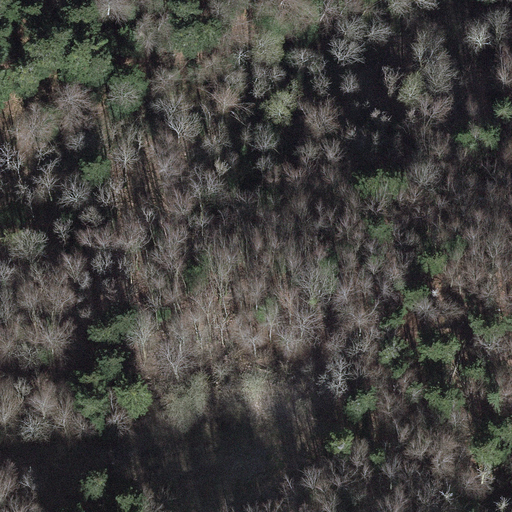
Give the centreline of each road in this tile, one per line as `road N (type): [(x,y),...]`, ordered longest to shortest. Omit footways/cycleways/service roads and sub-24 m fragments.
road 1 (track): [(0,472),(88,465),(271,427)]
road 2 (track): [(229,511),(297,468),(306,453),(300,431),(271,427)]
